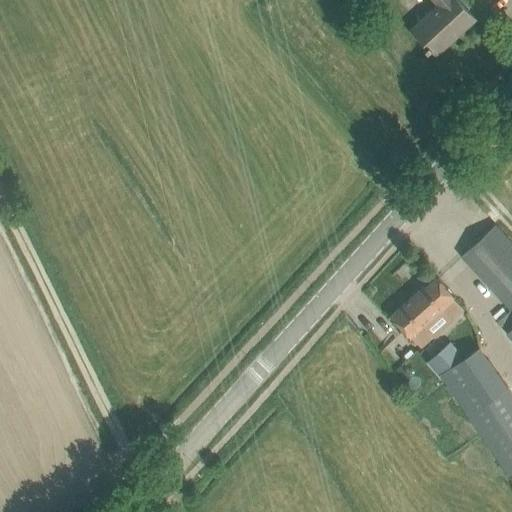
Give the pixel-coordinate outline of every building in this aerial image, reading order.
[(429,43),(426,46),(428,49),(431,46),(436,52),(474,17),(458,0),(435,0),(439,3),(413,26),(429,43)] [(495,224),(461,255),(470,265),(470,266),(471,267),(480,276),(479,276),(481,278),(481,277),(490,287),(489,287),(490,288),(491,288),(499,297),(499,298),(500,299),(501,299),(509,308),(510,310),(498,321),(511,336),(511,242),(506,235),(505,234),(495,224)] [(453,294),(438,276),(426,287),(424,286),(391,315),(409,336),(411,334),(421,346),(433,334),(423,323),(439,309),(449,320),(463,308),(452,295),(453,294)] [(436,353),(450,369),(462,358),(448,342),(436,353)] [(468,414),(505,384),(479,346),(462,358),(450,369),(442,376),(468,414)] [(511,393),(505,384),(468,414),(511,477),(511,393)]
